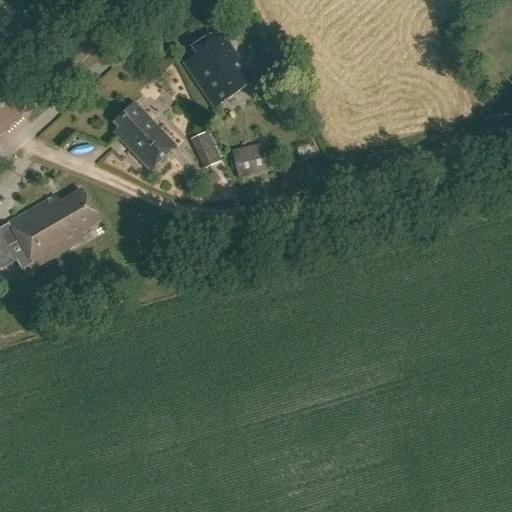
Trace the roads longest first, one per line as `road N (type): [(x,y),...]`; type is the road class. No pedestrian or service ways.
road 1 (track): [(15,144),(190,214),(297,195),(511,133)]
road 2 (tertiary): [(0,122),(132,0)]
